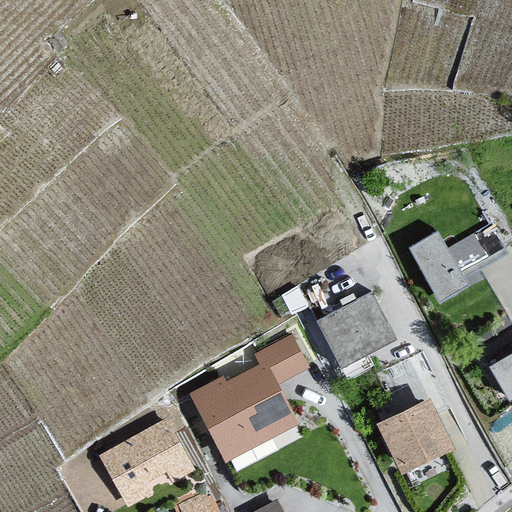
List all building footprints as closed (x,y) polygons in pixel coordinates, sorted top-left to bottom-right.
[(438,228),(405,246),(440,305),(472,286),(463,271),(503,247),(490,225),(450,248),(438,228)] [(376,292),(316,320),(339,368),(399,340),(376,292)] [(223,379),(193,394),(226,460),(298,424),(277,382),(307,367),(291,335),(257,353),(263,365),(227,383),(223,379)] [(511,353),(490,366),(511,402),(511,401),(511,353)] [(430,401),(379,426),(402,473),(453,448),(430,401)] [(172,422),(101,457),(130,508),(202,471),(172,422)] [(216,511),(207,490),(178,503),(182,511),(216,511)] [(284,511),(277,499),(252,511),(284,511)]
